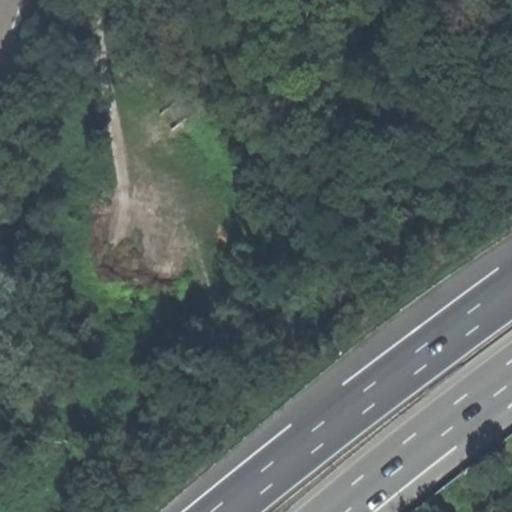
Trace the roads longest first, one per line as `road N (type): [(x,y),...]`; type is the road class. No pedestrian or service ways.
road 1 (trunk): [(511,292),(227,511)]
road 2 (trunk): [(332,511),(511,373)]
